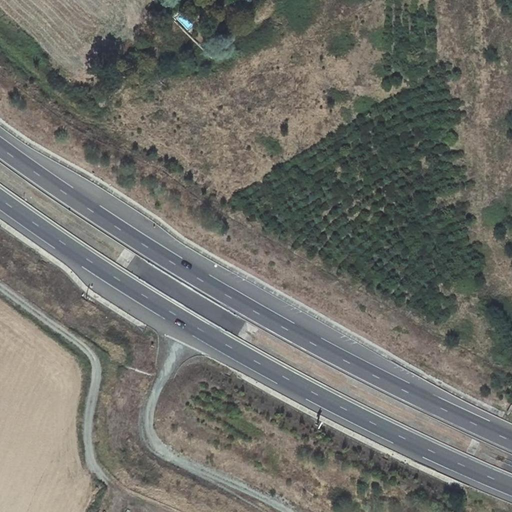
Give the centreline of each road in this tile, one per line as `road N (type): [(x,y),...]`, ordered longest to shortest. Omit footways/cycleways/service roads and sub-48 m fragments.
road 1 (motorway): [(0,196),(190,325),(511,486)]
road 2 (motorway): [(511,438),(284,330),(0,149)]
road 3 (track): [(0,287),(92,357),(89,454),(106,481)]
